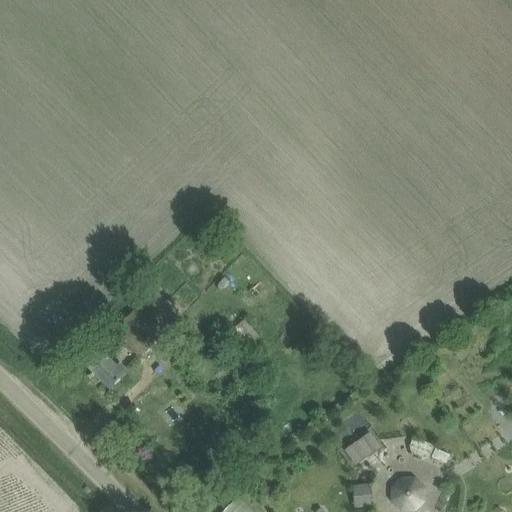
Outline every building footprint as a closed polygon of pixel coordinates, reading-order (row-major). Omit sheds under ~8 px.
[(182,318),(155,291),(115,332),(142,359),(182,318)] [(256,342),(242,324),(234,329),(248,348),(256,342)] [(117,367),(98,348),(84,363),(110,390),(128,372),(121,364),(117,367)] [(371,433),(345,452),(356,467),(382,448),(371,433)] [(432,448),(414,440),(410,449),(412,454),(423,459),(428,457),(432,448)] [(411,511),(413,511),(425,501),(403,477),(390,489),(411,511)] [(368,509),(367,485),(353,486),(354,510),(368,509)] [(254,511),(240,497),(225,511),(254,511)]
